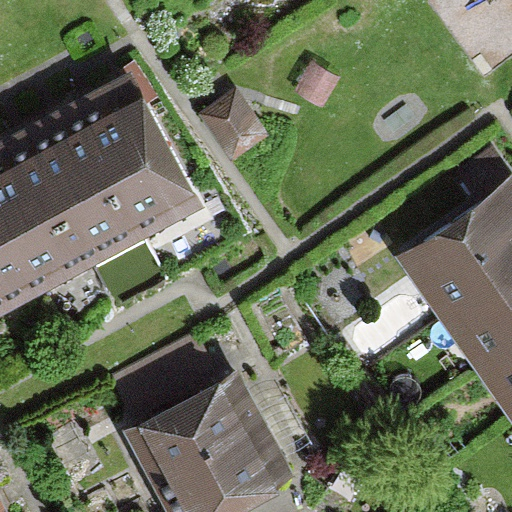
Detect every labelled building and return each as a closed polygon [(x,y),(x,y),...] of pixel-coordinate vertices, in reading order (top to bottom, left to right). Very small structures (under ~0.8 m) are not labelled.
[(0,316),(229,188),(152,52),(0,137),(0,316)] [(511,159),(398,238),(437,292),(511,239),(511,159)] [(511,320),(511,239),(437,292),(474,346),(511,320)] [(511,320),(474,346),(511,398),(511,320)] [(186,511),(209,511),(289,472),(222,340),(124,390),(186,511)] [(0,471),(0,511),(2,511),(16,506),(0,471)]
